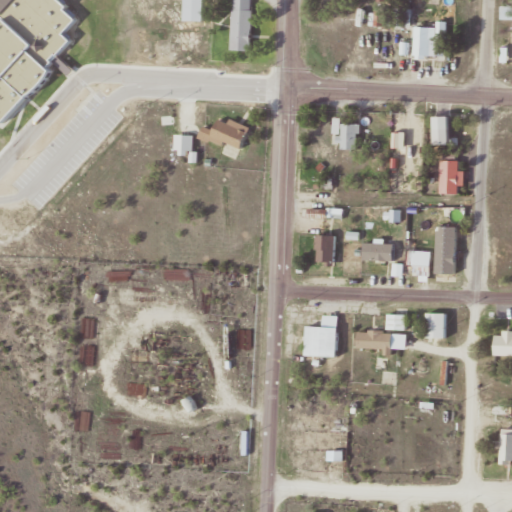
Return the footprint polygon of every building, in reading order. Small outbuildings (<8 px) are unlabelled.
[(206,21),(205,0),(187,0),(187,21),(206,21)] [(254,0),(235,0),(235,49),(254,49),(254,0)] [(397,27),(414,27),(414,8),(397,8),(397,27)] [(336,20),(327,20),(327,57),(336,57),(336,20)] [(449,21),(439,21),(439,27),(418,26),(417,56),(448,57),(449,21)] [(437,144),(452,144),(452,115),(437,115),(437,144)] [(246,149),(253,127),(222,117),(217,130),(206,126),(203,135),(246,149)] [(362,149),(362,123),(344,123),(344,149),(362,149)] [(196,154),(196,134),(178,134),(178,154),(196,154)] [(444,193),(461,193),(461,159),(444,159),(444,193)] [(70,169),(83,169),(83,160),(70,160),(70,169)] [(319,262),(338,262),(338,235),(319,235),(319,262)] [(396,261),(396,243),(366,243),(366,261),(396,261)] [(448,312),(429,312),(429,338),(448,338),(448,312)] [(390,329),(409,329),(409,314),(390,314),(390,329)] [(339,356),(341,316),(326,316),(326,326),(310,326),(308,355),(339,356)] [(100,318),(86,318),(86,338),(100,338),(100,318)] [(361,349),(395,349),(395,347),(409,347),(409,336),(397,336),(397,331),(361,331),(361,349)] [(511,335),(498,335),(497,354),(511,354),(511,335)] [(152,362),(152,351),(135,351),(135,362),(152,362)]
